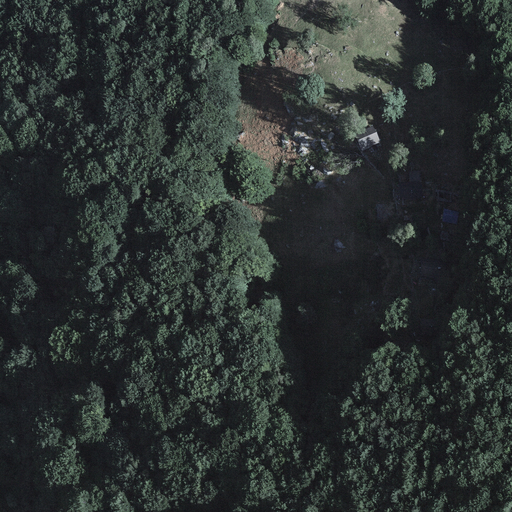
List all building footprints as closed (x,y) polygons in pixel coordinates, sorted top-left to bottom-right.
[(373,126),(354,135),(361,151),(381,143),(373,126)] [(409,181),(397,182),(398,201),(423,199),(421,170),(408,171),(409,181)] [(457,212),(444,210),(442,220),(455,223),(457,212)] [(439,267),(422,265),(419,286),(437,288),(439,267)] [(436,321),(423,320),(423,334),(436,334),(436,321)]
